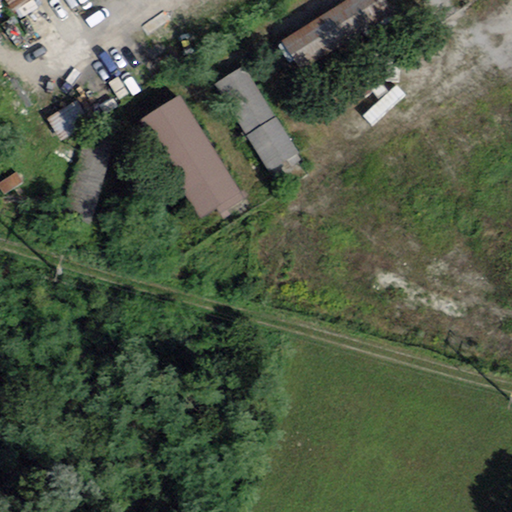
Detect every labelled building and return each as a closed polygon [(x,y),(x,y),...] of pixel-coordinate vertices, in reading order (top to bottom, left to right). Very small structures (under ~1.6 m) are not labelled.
[(2,0),(10,10),(25,0),(2,0)] [(353,0),(274,45),(289,71),(386,16),(376,0),(353,0)] [(238,71),(212,88),(268,173),(293,156),(238,71)] [(137,122),(201,225),(236,203),(173,100),(137,122)] [(76,105),(52,125),(66,142),(90,123),(76,105)]
